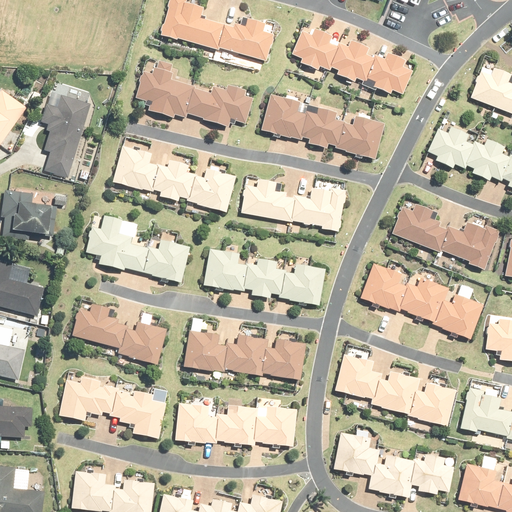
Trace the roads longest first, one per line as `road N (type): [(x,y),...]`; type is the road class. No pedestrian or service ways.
road 1 (residential): [(129,127),(387,182)]
road 2 (residential): [(68,441),(221,473),(317,464)]
road 3 (residential): [(101,283),(329,326)]
road 4 (residential): [(291,0),(383,30),(452,66)]
road 5 (residential): [(329,326),(387,182)]
road 6 (residential): [(317,464),(319,371),(329,326)]
road 7 (residential): [(329,326),(456,367)]
road 8 (residential): [(393,170),(511,215)]
